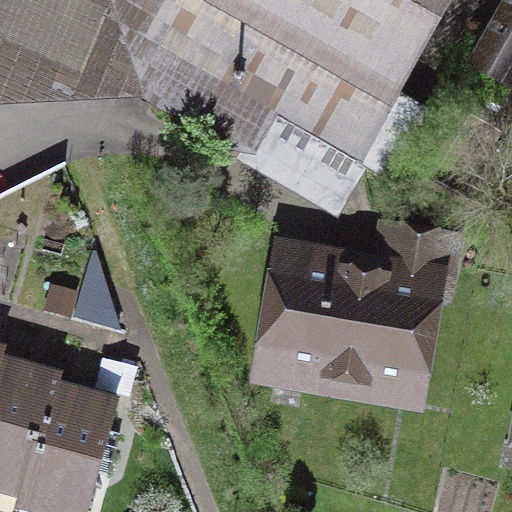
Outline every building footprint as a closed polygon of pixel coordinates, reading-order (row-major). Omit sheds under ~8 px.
[(387,177),(422,116),(393,100),(449,0),(170,0),(134,66),(152,99),(223,140),(253,145),(273,110),(387,177)] [(511,3),(479,63),(511,81),(511,3)] [(381,283),(292,268),(275,367),(405,389),(422,290),(440,293),(448,244),(389,234),(381,283)] [(56,381),(0,364),(0,479),(26,487),(56,381)] [(78,511),(84,511),(114,407),(53,391),(23,496),(78,511)]
